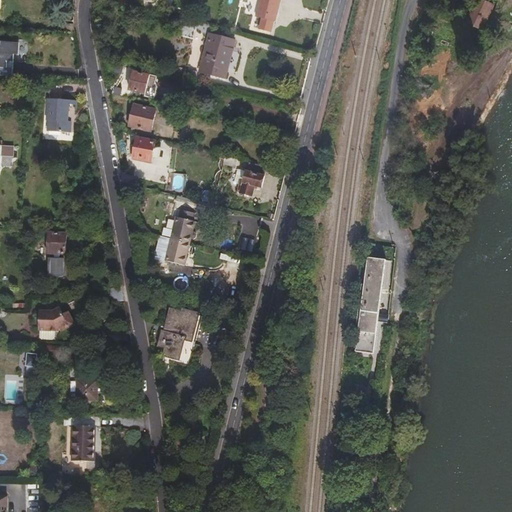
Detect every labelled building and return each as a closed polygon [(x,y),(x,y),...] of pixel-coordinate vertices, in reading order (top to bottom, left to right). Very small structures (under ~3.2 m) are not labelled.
[(273,21),(278,0),(259,0),(256,11),(262,13),(261,18),(258,29),(269,32),(271,24),(269,24),(269,20),(273,21)] [(484,28),(494,6),(489,4),(490,0),(478,0),(469,22),(484,28)] [(186,39),(188,29),(192,30),(195,22),(180,18),(175,37),(186,39)] [(74,33),(73,25),(59,24),(58,32),(74,33)] [(223,78),(232,41),(206,34),(197,73),(223,78)] [(433,48),(435,38),(427,37),(426,47),(433,48)] [(12,62),(13,44),(0,42),(0,76),(7,77),(7,69),(4,69),(5,62),(12,62)] [(180,77),(182,69),(168,66),(166,73),(180,77)] [(147,87),(149,77),(149,76),(133,72),(129,90),(144,94),(144,97),(153,100),(155,89),(147,87)] [(155,89),(158,79),(149,77),(147,87),(155,89)] [(67,122),(68,100),(47,99),(46,121),(48,121),(47,133),(70,134),(70,122),(67,122)] [(151,132),(156,110),(134,105),(129,126),(151,132)] [(148,162),(152,143),(137,139),(132,158),(148,162)] [(234,167),(236,159),(223,156),(222,164),(234,167)] [(251,195),(254,186),(260,187),(263,176),(246,171),(243,183),(239,182),(237,191),(251,195)] [(138,186),(140,177),(121,173),(122,182),(138,186)] [(433,230),(438,210),(427,207),(422,227),(433,230)] [(192,233),(194,223),(192,222),(194,215),(180,211),(178,219),(176,219),(171,241),(189,245),(191,239),(192,233)] [(64,253),(65,233),(47,233),(46,253),(48,253),(61,253),(64,253)] [(184,267),(189,245),(171,241),(165,263),(184,267)] [(62,276),(62,259),(61,259),(48,258),(47,258),(47,276),(62,276)] [(375,356),(383,294),(385,277),(387,261),(368,259),(367,273),(365,273),(363,293),(365,293),(359,355),(375,356)] [(121,287),(108,289),(111,303),(124,301),(121,287)] [(61,310),(50,316),(48,312),(42,312),(41,332),(43,332),(58,333),(60,333),(62,333),(63,334),(77,327),(70,313),(65,316),(61,310)] [(189,347),(198,320),(196,319),(186,316),(185,318),(184,318),(174,315),(174,313),(173,313),(166,335),(163,334),(159,348),(166,350),(162,362),(163,362),(166,356),(178,359),(183,345),(189,347)] [(36,373),(36,364),(35,364),(35,353),(27,353),(26,373),(36,373)] [(58,367),(59,357),(49,356),(49,367),(58,367)] [(97,401),(98,382),(77,382),(78,401),(97,401)] [(142,409),(141,399),(127,399),(127,409),(142,409)] [(93,463),(94,426),(100,426),(100,416),(61,416),(61,426),(71,426),(70,462),(93,463)]
